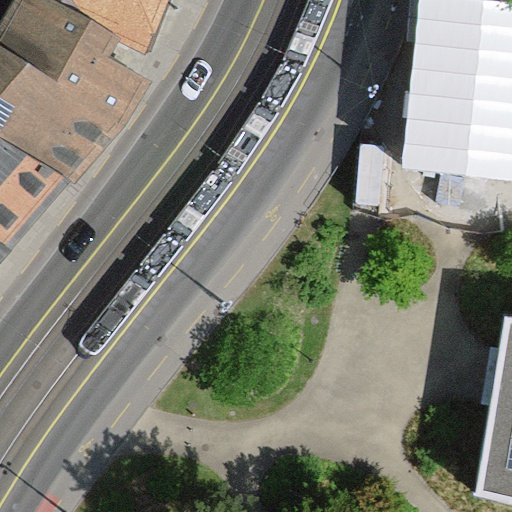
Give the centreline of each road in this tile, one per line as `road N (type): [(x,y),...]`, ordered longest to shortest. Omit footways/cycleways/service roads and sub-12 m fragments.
road 1 (secondary): [(20,511),(95,400),(279,170),(323,98),(364,0)]
road 2 (secondary): [(241,0),(198,84),(0,348)]
